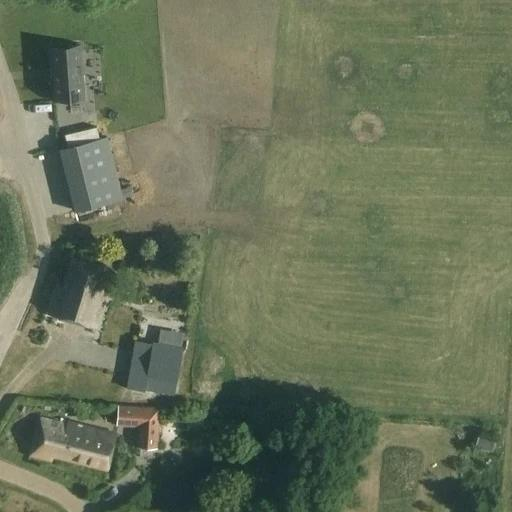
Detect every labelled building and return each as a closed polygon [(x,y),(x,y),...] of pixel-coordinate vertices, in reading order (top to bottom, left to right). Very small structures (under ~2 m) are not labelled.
[(81,45),(50,47),(54,100),(85,98),(81,45)] [(123,199),(108,136),(60,148),(75,210),(123,199)] [(108,268),(73,258),(65,286),(57,284),(48,314),(96,328),(105,298),(100,296),(108,268)] [(147,319),(146,332),(161,333),(161,320),(147,319)] [(183,348),(139,341),(130,394),(174,401),(183,348)] [(63,374),(40,372),(38,397),(61,399),(63,374)] [(160,408),(118,405),(117,425),(138,427),(137,447),(158,449),(160,408)] [(67,424),(41,418),(31,454),(52,460),(53,454),(108,468),(116,434),(68,422),(67,424)]
